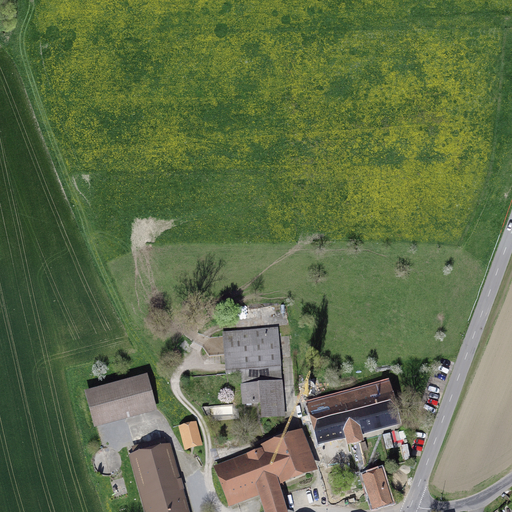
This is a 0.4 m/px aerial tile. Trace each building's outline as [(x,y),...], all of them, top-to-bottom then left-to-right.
[(279,383),(282,383),(281,372),(280,361),(281,361),(278,330),(264,331),(265,337),(226,340),(229,374),(242,373),(244,391),(260,389),(262,415),(281,414),(279,383)] [(124,413),(153,405),(146,380),(88,396),(95,420),(124,413)] [(386,390),(309,411),(317,441),(338,435),(347,432),(350,444),(360,441),(357,430),(394,420),(386,390)] [(193,426),(183,428),(188,446),(193,445),(198,443),(193,426)] [(217,473),(227,501),(262,487),(269,511),(282,511),(273,483),(280,480),(310,469),(298,437),(268,448),(270,453),(217,473)] [(152,511),(181,511),(174,484),(163,441),(135,448),(152,511)] [(379,472),(367,476),(376,505),(388,502),(379,472)]
